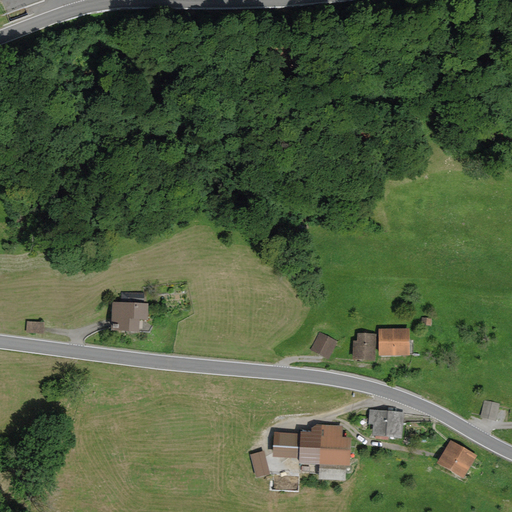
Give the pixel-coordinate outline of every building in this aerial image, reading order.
[(154,304),(115,304),(114,330),(153,331),(154,304)] [(48,331),(47,321),(31,321),(32,332),(48,331)] [(382,331),(383,355),(414,355),(414,331),(382,331)] [(340,343),(320,334),(313,351),(332,360),(340,343)] [(377,335),(362,335),(362,343),(355,343),(356,364),(378,363),(377,335)] [(502,403),(486,401),(483,418),(499,420),(502,403)] [(409,439),(409,412),(373,411),(373,426),(379,426),(379,438),(409,439)] [(322,436),(279,435),(278,457),(302,458),(302,465),(326,465),(326,480),(353,480),(353,466),(359,466),(360,437),(351,437),(351,427),(322,426),(322,436)] [(455,439),(442,460),(469,475),(481,453),(455,439)] [(266,449),(252,451),(256,475),(270,473),(266,449)]
